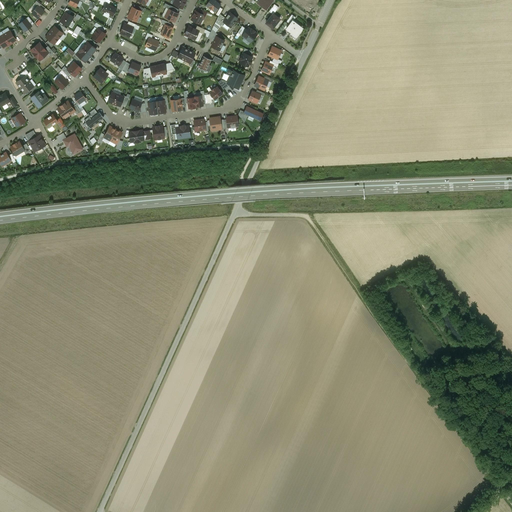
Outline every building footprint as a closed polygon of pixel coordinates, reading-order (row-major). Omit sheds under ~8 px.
[(186,0),(174,0),(173,4),(182,8),(186,0)] [(213,0),(209,0),(206,5),(215,12),(220,5),(213,0)] [(272,0),(259,0),(257,3),(263,6),(266,9),(272,0)] [(109,4),(105,2),(101,10),(113,16),(117,8),(109,4)] [(269,11),(272,14),(273,14),(278,7),(274,4),(269,11)] [(39,7),(37,6),(31,13),(38,18),(44,11),(39,7)] [(266,9),(263,6),(257,13),(262,17),(267,10),(266,9)] [(134,8),(132,7),(128,17),(136,21),(140,11),(141,11),(134,8)] [(176,13),(169,9),(165,17),(174,22),(178,14),(176,13)] [(195,11),(191,20),(199,23),(201,19),(203,20),(205,15),(197,12),(195,11)] [(61,19),(60,21),(68,26),(68,25),(70,23),(73,22),(72,19),(74,17),(69,14),(65,12),(61,19)] [(237,18),(230,12),(229,15),(228,14),(226,17),(226,18),(223,22),(230,27),(237,18)] [(223,22),(226,18),(220,14),(218,16),(217,17),(215,22),(221,26),(223,22)] [(273,14),(272,14),(265,23),(273,28),(280,19),(273,14)] [(286,21),(290,24),(293,21),(294,19),(296,17),(292,14),(286,21)] [(25,19),(19,24),(25,31),(31,26),(25,19)] [(298,24),(293,21),(290,24),(286,29),(291,32),(295,36),(296,34),(299,31),(301,27),(298,24)] [(127,25),(124,23),(120,33),(129,37),(133,28),(127,25)] [(59,24),(56,27),(63,33),(67,28),(59,24)] [(96,27),(98,28),(103,32),(106,28),(98,24),(96,27)] [(169,26),(165,24),(161,34),(169,38),(173,28),(169,26)] [(77,25),(72,35),(76,38),(82,28),(77,25)] [(51,29),(50,31),(58,39),(63,33),(56,27),(55,26),(52,30),(51,29)] [(195,30),(188,26),(184,35),(195,39),(198,32),(199,31),(195,30)] [(199,31),(198,32),(203,34),(205,30),(197,26),(195,30),(199,31)] [(237,32),(242,36),(247,29),(242,26),(237,32)] [(251,29),(248,27),(247,29),(242,36),(250,42),(257,34),(254,32),(251,29)] [(98,28),(91,36),(99,42),(105,34),(103,32),(98,28)] [(216,36),(217,34),(212,29),(208,37),(212,40),(214,41),(216,36)] [(10,31),(4,34),(9,44),(16,40),(14,37),(10,31)] [(49,34),(46,37),(48,39),(54,44),(58,39),(50,31),(48,33),(49,34)] [(4,34),(0,36),(0,42),(3,47),(3,48),(9,44),(4,34)] [(216,36),(214,41),(211,46),(219,50),(224,40),(216,36)] [(85,40),(87,42),(87,41),(92,46),(95,43),(88,37),(85,40)] [(149,37),(145,46),(156,50),(159,42),(149,37)] [(87,42),(82,48),(90,55),(96,49),(92,46),(87,41),(87,42)] [(39,43),(30,50),(39,60),(48,53),(44,49),(39,43)] [(48,46),(44,49),(48,53),(50,56),(54,53),(48,46)] [(179,57),(184,60),(189,50),(183,47),(178,57),(179,57)] [(281,51),(272,47),(268,55),(274,57),(277,59),(281,51)] [(76,54),(81,59),(85,62),(90,55),(82,48),(76,54)] [(195,53),(189,50),(184,60),(190,63),(192,59),(195,53)] [(251,56),(243,52),(243,53),(242,56),(241,55),(240,59),(239,62),(248,66),(249,63),(250,64),(252,60),(251,60),(252,57),(251,56)] [(79,62),(81,59),(76,54),(75,53),(72,56),(79,62)] [(124,58),(114,53),(110,60),(119,66),(123,60),(124,58)] [(208,65),(211,60),(204,56),(200,64),(199,63),(197,67),(206,71),(206,70),(208,65)] [(215,56),(212,61),(220,64),(223,60),(215,56)] [(126,62),(123,60),(119,66),(118,67),(122,70),(126,62)] [(74,62),(67,69),(71,73),(75,76),(77,74),(79,72),(79,71),(82,69),(74,62)] [(126,62),(122,70),(127,73),(128,71),(131,65),(126,62)] [(131,65),(128,71),(137,75),(141,66),(132,62),(131,65)] [(269,63),(265,62),(261,70),(269,74),(273,65),(269,63)] [(157,65),(160,76),(167,74),(166,71),(165,64),(164,63),(157,65)] [(171,63),(165,64),(166,71),(175,69),(171,63)] [(160,76),(157,65),(150,67),(150,68),(152,75),(152,77),(160,76)] [(68,76),(71,73),(67,69),(64,66),(61,69),(62,70),(68,76)] [(96,73),(93,76),(101,83),(107,75),(107,74),(105,72),(100,68),(98,70),(95,73),(96,73)] [(152,75),(150,68),(144,69),(143,77),(152,75)] [(21,78),(25,75),(25,76),(28,73),(26,69),(18,75),(21,78)] [(107,69),(105,72),(107,74),(107,75),(111,79),(114,75),(107,69)] [(59,73),(61,75),(65,79),(68,76),(62,70),(59,73)] [(244,76),(233,71),(228,82),(228,83),(230,84),(238,88),(244,76)] [(16,82),(20,88),(29,81),(25,76),(25,75),(21,78),(16,82)] [(61,75),(55,81),(61,89),(68,82),(65,79),(61,75)] [(264,79),(259,77),(255,85),(264,90),(266,86),(268,81),(264,79)] [(228,83),(228,82),(222,80),(218,82),(223,90),(230,85),(230,84),(228,83)] [(29,81),(20,88),(24,93),(30,89),(33,86),(29,81)] [(49,86),(55,94),(58,91),(52,84),(49,86)] [(212,90),(209,92),(210,93),(211,94),(211,99),(214,99),(215,100),(223,94),(217,86),(215,88),(214,88),(212,90)] [(38,91),(31,97),(39,107),(48,100),(44,94),(41,96),(38,91)] [(255,92),(252,91),(248,99),(257,103),(260,95),(255,92)] [(81,92),(74,96),(79,103),(85,99),(81,92)] [(115,93),(112,92),(108,101),(111,103),(117,105),(120,106),(121,104),(124,97),(123,97),(120,96),(121,95),(115,93)] [(0,103),(1,106),(9,101),(10,101),(9,99),(5,93),(2,95),(2,94),(0,95),(0,103)] [(124,95),(123,97),(124,97),(121,104),(126,106),(129,98),(124,95)] [(201,95),(194,96),(194,97),(196,106),(203,105),(202,100),(201,95)] [(10,101),(9,101),(13,107),(17,104),(12,97),(9,99),(10,101)] [(196,107),(196,106),(194,97),(188,98),(187,98),(188,103),(189,108),(196,107)] [(142,103),(133,99),(129,108),(138,111),(140,107),(141,104),(142,103)] [(174,100),(171,100),(172,111),(182,109),(182,107),(181,99),(180,99),(174,100)] [(156,101),(158,113),(166,112),(165,105),(164,100),(156,101)] [(61,106),(57,108),(64,118),(66,117),(69,114),(74,111),(72,107),(68,101),(65,103),(64,103),(60,106),(61,106)] [(158,113),(156,101),(149,102),(148,102),(149,107),(150,114),(158,113)] [(74,111),(77,114),(81,111),(76,104),(72,107),(74,111)] [(264,114),(247,106),(244,112),(243,113),(248,115),(249,116),(254,118),(260,121),(264,114)] [(86,121),(85,121),(86,122),(90,128),(103,118),(98,112),(97,113),(92,116),(86,121)] [(11,118),(17,127),(25,122),(20,113),(11,118)] [(57,120),(53,114),(51,116),(50,115),(48,117),(48,118),(44,121),(49,128),(57,122),(58,121),(57,120)] [(228,127),(231,127),(235,127),(235,126),(238,126),(237,118),(234,118),(234,116),(226,117),(226,119),(228,127)] [(220,117),(210,118),(212,130),(221,129),(220,120),(220,117)] [(60,118),(57,120),(58,121),(57,122),(61,127),(65,125),(60,118)] [(204,119),(194,121),(196,131),(205,129),(204,122),(204,119)] [(171,134),(177,133),(176,128),(179,127),(178,124),(170,125),(171,134)] [(156,126),(152,127),(154,139),(158,139),(161,139),(161,138),(164,138),(164,136),(163,127),(162,125),(159,126),(156,126)] [(179,127),(176,128),(177,133),(178,139),(186,138),(186,137),(190,137),(189,126),(185,126),(185,125),(180,126),(180,127),(179,127)] [(116,130),(109,126),(104,137),(110,140),(116,130)] [(28,141),(36,136),(33,130),(25,135),(28,141)] [(122,133),(116,130),(110,140),(116,144),(118,140),(122,133)] [(132,132),(129,132),(130,142),(134,141),(134,143),(140,142),(140,140),(144,140),(142,131),(142,130),(139,131),(139,130),(138,130),(138,131),(133,132),(133,131),(132,131),(132,132)] [(149,130),(142,131),(144,140),(151,138),(149,130)] [(60,142),(64,140),(67,139),(64,133),(56,137),(60,142)] [(36,136),(28,141),(34,152),(46,146),(39,134),(36,136)] [(83,149),(75,134),(67,139),(64,140),(67,147),(69,146),(73,154),(83,149)] [(13,145),(10,147),(16,155),(24,150),(22,146),(19,142),(16,143),(13,144),(13,145)] [(24,150),(26,154),(31,151),(26,143),(22,146),(24,150)] [(3,154),(0,155),(0,162),(2,165),(5,163),(6,164),(11,161),(6,153),(3,155),(3,154)]
